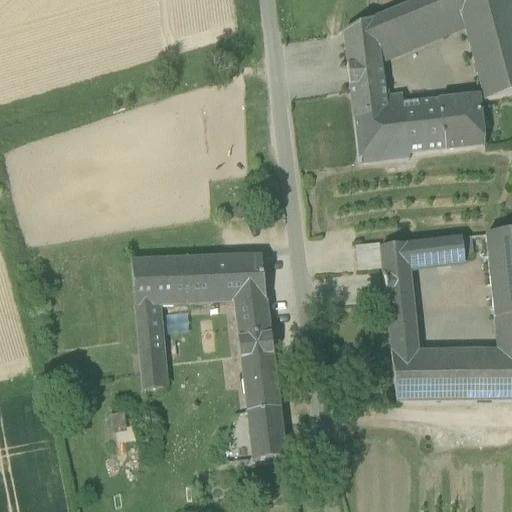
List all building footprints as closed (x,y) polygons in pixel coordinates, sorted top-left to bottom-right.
[(422,30),(454,17),(447,0),(428,0),(423,2),(412,7),(422,30)] [(447,0),(454,17),(460,14),(455,0),(447,0)] [(509,0),(455,0),(460,14),(465,33),(484,104),(511,97),(511,9),(511,4),(509,0)] [(394,41),(422,30),(412,7),(374,22),(377,48),(394,41)] [(380,65),(380,67),(465,33),(460,14),(454,17),(422,30),(394,41),(400,56),(380,65)] [(380,67),(380,65),(377,48),(374,22),(343,35),(347,70),(380,67)] [(400,56),(394,41),(377,48),(380,65),(400,56)] [(382,85),(380,67),(347,70),(349,88),(382,85)] [(386,111),(382,85),(349,88),(360,168),(409,163),(408,158),(402,109),(386,111)] [(438,105),(443,154),(484,149),(478,100),(438,105)] [(409,108),(402,109),(408,158),(443,154),(438,105),(422,107),(409,108)] [(490,272),(491,285),(511,282),(511,237),(486,240),(490,272)] [(472,242),(462,243),(464,260),(474,259),(472,242)] [(462,243),(446,245),(448,267),(464,265),(464,260),(462,243)] [(383,272),(383,274),(409,271),(448,267),(446,245),(381,252),(383,272)] [(355,251),(358,275),(383,272),(381,252),(380,248),(355,251)] [(260,260),(151,263),(156,310),(233,308),(266,307),(260,260)] [(130,263),(139,358),(160,356),(156,310),(151,263),(130,263)] [(383,274),(386,299),(412,296),(409,271),(383,274)] [(511,282),(491,285),(496,323),(511,321),(511,282)] [(386,299),(392,356),(419,356),(412,296),(386,299)] [(270,340),(266,307),(233,308),(238,344),(270,340)] [(511,321),(496,323),(499,355),(511,354),(511,360),(511,321)] [(273,365),(270,340),(238,344),(241,368),(273,365)] [(398,406),(511,403),(511,360),(511,354),(499,355),(419,356),(392,356),(398,406)] [(139,358),(141,374),(162,372),(160,356),(139,358)] [(284,459),(273,365),(241,368),(252,463),(284,459)] [(164,392),(162,372),(141,374),(143,394),(164,392)]
